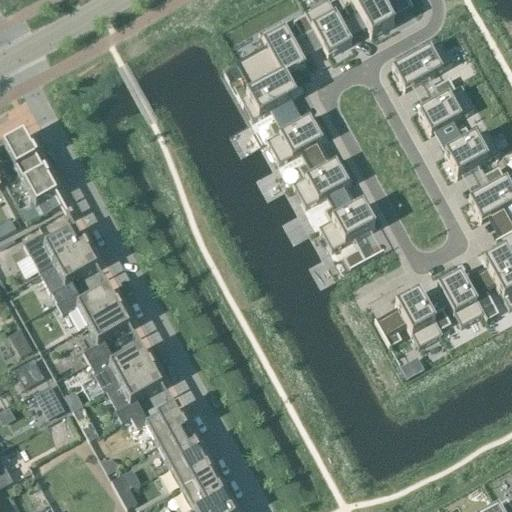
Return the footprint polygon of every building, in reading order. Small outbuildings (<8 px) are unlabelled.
[(346,0),(352,9),(357,19),(370,43),(393,30),(376,0),(346,0)] [(308,16),(303,19),(327,62),(351,49),(334,19),(327,6),(308,17),(308,16)] [(352,9),(343,14),(348,23),(357,19),(352,9)] [(312,36),(304,21),(293,27),(301,42),(312,36)] [(265,54),(237,69),(245,84),(274,68),(282,82),(283,83),(305,71),(280,28),(258,40),(265,54)] [(398,70),(391,74),(403,97),(421,87),(434,80),(451,70),(439,47),(398,70)] [(252,98),(239,105),(251,128),(295,104),(283,83),(282,82),(274,68),(245,84),(252,98)] [(448,85),(433,93),(439,105),(454,96),(448,85)] [(439,105),(417,117),(430,140),(460,123),(472,116),(462,98),(460,93),(454,96),(439,105)] [(275,142),(265,147),(268,152),(278,170),(290,164),(321,147),(308,124),(282,138),(275,142)] [(276,126),(268,131),(275,142),(282,138),(276,126)] [(464,134),(456,138),(462,150),(470,145),(464,134)] [(462,150),(443,160),(456,184),(486,167),(499,160),(488,141),(489,141),(486,137),(470,145),(462,150)] [(19,184),(39,173),(22,141),(2,152),(19,184)] [(304,184),(291,191),(294,196),(294,195),(304,214),(317,207),(347,191),(334,167),(312,180),(304,184)] [(305,168),(297,173),(304,184),(312,180),(305,168)] [(39,173),(19,184),(35,213),(45,208),(50,217),(59,212),(60,213),(61,213),(39,173)] [(497,174),(482,182),(489,193),(503,185),(497,174)] [(489,193),(467,205),(480,228),(510,211),(511,209),(511,181),(503,185),(489,193)] [(330,228),(317,234),(320,239),(330,258),(343,251),(373,234),(360,211),(338,223),(330,228)] [(332,212),(324,216),(330,228),(338,223),(332,212)] [(9,224),(0,229),(0,242),(0,243),(15,235),(9,224)] [(53,272),(85,255),(83,251),(82,251),(74,236),(50,249),(44,239),(23,251),(29,261),(16,268),(25,284),(38,277),(39,278),(52,271),(53,272)] [(503,256),(481,268),(508,316),(511,313),(511,237),(497,246),(503,256)] [(64,304),(55,310),(77,298),(71,288),(95,275),(87,259),(85,255),(53,272),(64,291),(59,294),(64,304)] [(357,256),(342,265),(349,277),(364,269),(357,256)] [(459,278),(436,291),(453,321),(460,333),(482,321),(474,303),(459,278)] [(55,310),(61,320),(75,313),(86,332),(118,314),(115,310),(115,311),(106,295),(82,308),(77,298),(55,310)] [(485,297),(474,303),(482,321),(485,326),(498,319),(485,297)] [(417,299),(394,312),(410,342),(411,342),(417,354),(436,344),(441,342),(417,299)] [(97,351),(82,358),(88,369),(109,358),(103,347),(128,334),(119,318),(120,318),(118,314),(86,332),(97,351)] [(430,321),(438,336),(449,330),(441,315),(430,321)] [(8,342),(20,363),(31,356),(19,335),(8,342)] [(88,369),(94,380),(92,381),(103,400),(106,399),(151,374),(148,369),(147,370),(139,354),(115,368),(109,358),(88,369)] [(33,365),(13,376),(24,395),(43,384),(33,365)] [(115,418),(121,429),(130,424),(142,417),(136,406),(160,393),(152,378),(152,377),(151,374),(106,399),(116,417),(115,418)] [(82,412),(72,417),(78,427),(87,422),(82,412)] [(130,424),(136,434),(144,429),(157,452),(184,437),(172,414),(148,428),(142,417),(130,424)] [(89,429),(81,433),(85,440),(88,446),(89,447),(96,442),(89,429)] [(184,437),(157,452),(169,474),(196,459),(184,437)] [(196,459),(169,474),(181,496),(208,480),(196,459)] [(111,465),(99,466),(107,479),(121,472),(111,465)] [(0,495),(4,493),(11,489),(0,469),(0,495)] [(189,511),(202,511),(220,502),(208,480),(181,496),(189,511)] [(110,487),(118,501),(129,495),(121,481),(110,487)] [(129,495),(118,501),(123,511),(131,511),(136,509),(129,495)] [(225,511),(220,502),(202,511),(225,511)]
